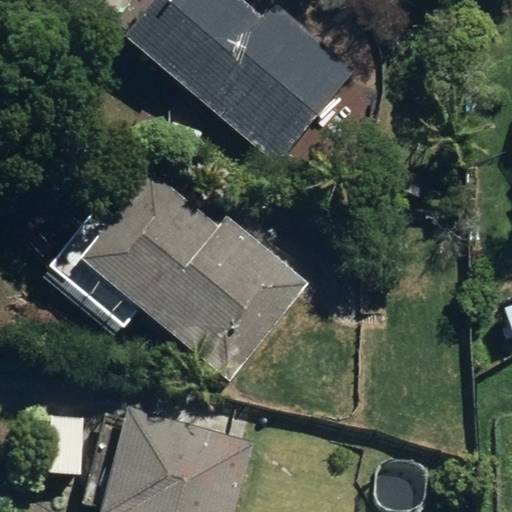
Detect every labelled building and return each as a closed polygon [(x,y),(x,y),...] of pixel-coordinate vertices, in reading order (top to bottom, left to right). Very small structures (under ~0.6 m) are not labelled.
[(104,37),(261,164),(340,66),(261,2),(250,16),(230,0),(114,0),(99,19),(110,28),(104,37)] [(125,310),(215,381),(294,283),(212,217),(204,227),(191,216),(187,222),(156,198),(160,193),(130,171),(96,215),(84,204),(33,267),(109,329),(125,310)] [(387,190),(411,197),(416,178),(392,171),(387,190)] [(441,294),(441,328),(463,327),(462,295),(441,294)] [(222,511),(241,444),(109,410),(82,511),(222,511)]
